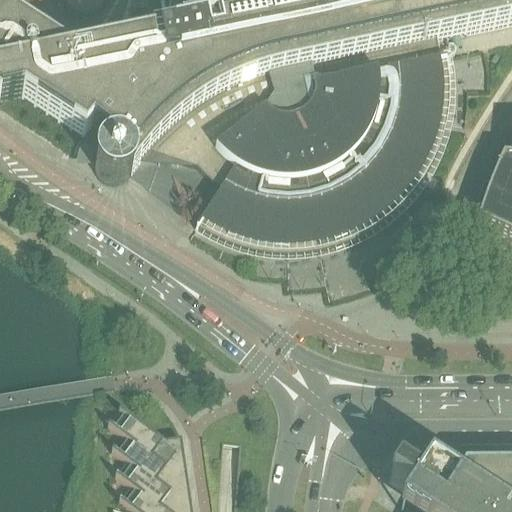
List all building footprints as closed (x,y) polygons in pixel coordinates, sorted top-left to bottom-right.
[(511,0),(160,0),(168,38),(72,58),(0,11),(0,104),(20,100),(82,141),(90,132),(105,143),(96,156),(94,161),(94,163),(93,168),(94,172),(94,174),(96,177),(98,180),(101,183),(105,185),(108,186),(113,187),(119,186),(123,185),(126,182),(129,178),(140,163),(147,155),(195,170),(207,181),(220,192),(196,231),(235,250),(276,257),(307,256),(338,249),(358,240),(377,230),(405,205),(425,177),(440,146),(446,120),(448,102),(447,80),(445,61),(418,67),(414,48),(511,27),(511,0)] [(511,129),(511,130),(510,160),(501,159),(491,184),(487,193),(480,193),(471,221),(511,241),(511,129)] [(215,511),(221,446),(240,447),(240,439),(238,431),(234,424),(230,417),(224,411),(217,406),(210,403),(205,401),(199,399),(193,399),(188,400),(182,402),(177,405),(172,408),(169,412),(165,417),(163,423),(166,445),(176,511),(215,511)] [(185,476),(183,468),(180,443),(160,446),(118,415),(104,429),(121,442),(120,442),(178,484),(185,476)] [(188,501),(187,493),(185,476),(178,484),(120,442),(108,454),(124,467),(182,509),(188,501)] [(189,511),(188,501),(182,509),(124,467),(112,480),(128,493),(128,492),(155,511),(189,511)] [(505,511),(507,509),(511,502),(511,467),(462,468),(451,486),(427,471),(417,486),(395,472),(387,485),(408,498),(399,511),(505,511)] [(155,511),(128,492),(128,493),(115,505),(124,511),(155,511)]
